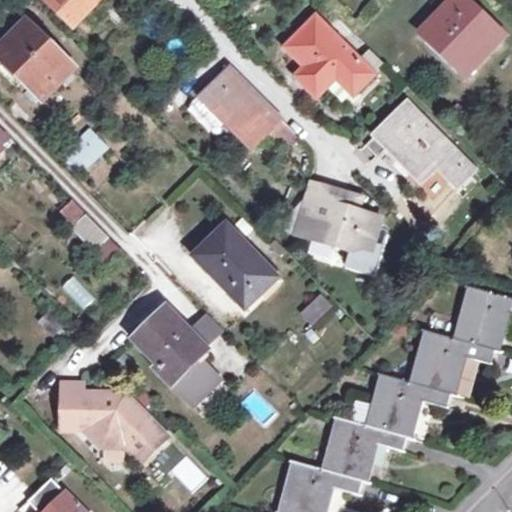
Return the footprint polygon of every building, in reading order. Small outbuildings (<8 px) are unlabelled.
[(76,1),(75,0),(47,0),(46,2),(61,17),(76,1)] [(75,0),(76,1),(61,17),(74,28),(102,0),(75,0)] [(506,36),(467,0),(451,0),(421,31),(468,77),(506,36)] [(354,95),(374,74),(360,60),(317,19),(287,50),(307,69),(297,79),(310,91),(327,74),(334,82),(337,78),(354,95)] [(76,68),(28,21),(0,49),(0,58),(43,101),(76,68)] [(360,60),(374,74),(385,63),(371,49),(360,60)] [(229,68),(201,97),(253,150),(265,139),(279,153),(296,135),(229,68)] [(317,98),(334,82),(327,74),(310,91),(317,98)] [(406,152),(428,176),(438,166),(458,187),(474,171),(408,104),(366,147),(377,158),(387,148),(400,159),(406,152)] [(466,111),(458,104),(451,112),(459,119),(466,111)] [(108,149),(89,130),(65,154),(84,173),(108,149)] [(406,152),(400,159),(422,182),(428,176),(406,152)] [(315,236),(314,242),(354,253),(355,248),(375,253),(384,223),(383,221),(354,212),(340,208),(343,197),(344,195),(310,185),(297,231),(315,236)] [(343,197),(340,208),(354,212),(358,201),(343,197)] [(98,250),(110,239),(73,201),(61,213),(98,250)] [(254,292),(273,272),(227,225),(194,257),(246,311),(259,298),(254,292)] [(295,236),(314,242),(315,236),(297,231),(295,236)] [(122,252),(110,239),(98,250),(93,255),(106,268),(122,252)] [(279,278),(273,272),(254,292),(259,298),(279,278)] [(511,299),(469,288),(455,340),(495,351),(500,352),(510,314),(511,314),(511,299)] [(333,306),(321,294),(301,314),(313,326),(333,306)] [(166,309),(136,339),(160,364),(177,381),(174,384),(196,407),(223,380),(201,357),(207,351),(205,349),(192,335),(166,309)] [(63,327),(50,313),(40,323),(54,337),(63,327)] [(209,319),(192,335),(205,349),(222,332),(209,319)] [(495,351),(455,340),(426,332),(412,384),(451,395),(455,396),(465,357),(491,364),(495,351)] [(177,381),(160,364),(157,367),(174,384),(177,381)] [(368,428),(407,438),(411,440),(422,400),(447,407),(451,395),(412,384),(382,376),(368,428)] [(61,384),(61,409),(72,421),(80,421),(80,430),(101,451),(127,450),(140,463),(167,436),(126,393),(104,394),(94,405),(90,401),(82,401),(82,383),(61,384)] [(61,431),(80,430),(80,421),(72,421),(61,409),(61,431)] [(407,438),(368,428),(338,420),(324,472),(363,482),(367,483),(378,443),(404,450),(407,438)] [(363,482),(324,472),(295,464),(282,511),(327,511),(334,488),(360,495),(363,482)] [(83,511),(51,480),(28,503),(37,511),(39,511),(42,510),(44,511),(83,511)]
